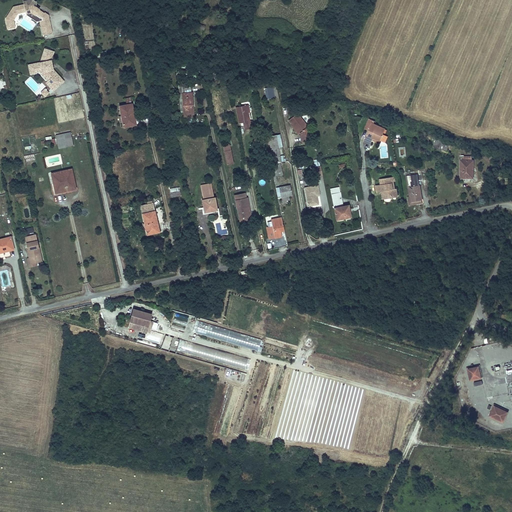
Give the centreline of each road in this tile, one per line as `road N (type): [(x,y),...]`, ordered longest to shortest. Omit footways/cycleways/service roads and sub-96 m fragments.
road 1 (residential): [(125,290),(72,38)]
road 2 (track): [(379,511),(472,320)]
road 3 (unclassified): [(125,290),(308,248)]
road 4 (unknown): [(145,118),(182,277)]
road 5 (unclassified): [(373,235),(511,204)]
road 6 (unclassified): [(511,238),(472,320),(511,333)]
road 7 (unclassified): [(0,318),(125,290)]
road 8 (unknown): [(264,258),(242,140)]
